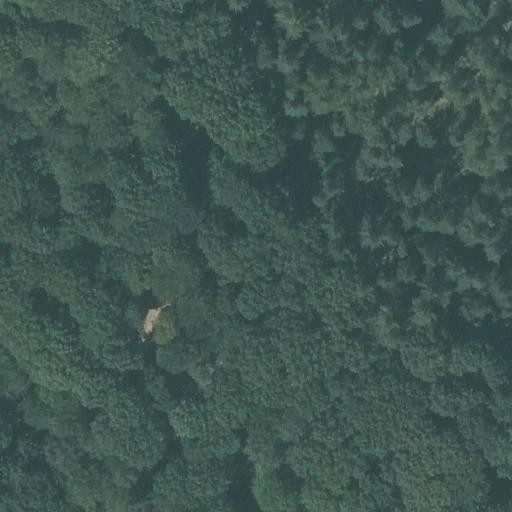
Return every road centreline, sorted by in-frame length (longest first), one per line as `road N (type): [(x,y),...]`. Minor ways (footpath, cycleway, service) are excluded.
road 1 (track): [(215,0),(473,511)]
road 2 (track): [(185,511),(511,232)]
road 3 (track): [(0,212),(276,511)]
